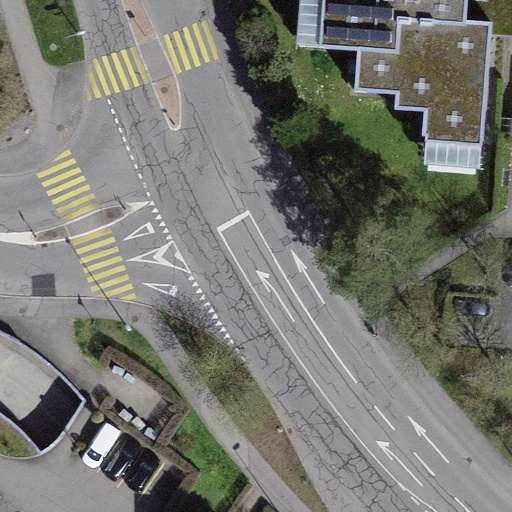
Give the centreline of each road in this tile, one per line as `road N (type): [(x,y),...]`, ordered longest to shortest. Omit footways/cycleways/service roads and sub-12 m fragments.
road 1 (tertiary): [(446,511),(391,462),(210,177)]
road 2 (residential): [(210,177),(90,225),(0,236)]
road 3 (tertiary): [(210,177),(150,59),(132,0)]
